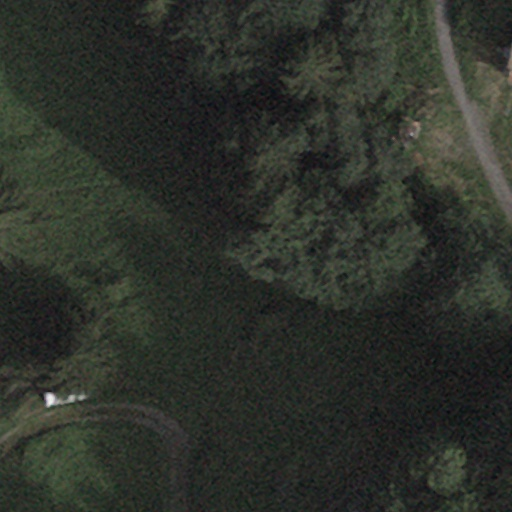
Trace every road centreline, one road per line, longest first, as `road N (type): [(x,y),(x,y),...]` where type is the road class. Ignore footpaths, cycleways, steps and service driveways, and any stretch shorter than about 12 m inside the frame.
road 1 (track): [(186,511),(177,416),(0,465)]
road 2 (track): [(511,187),(450,45),(447,0)]
